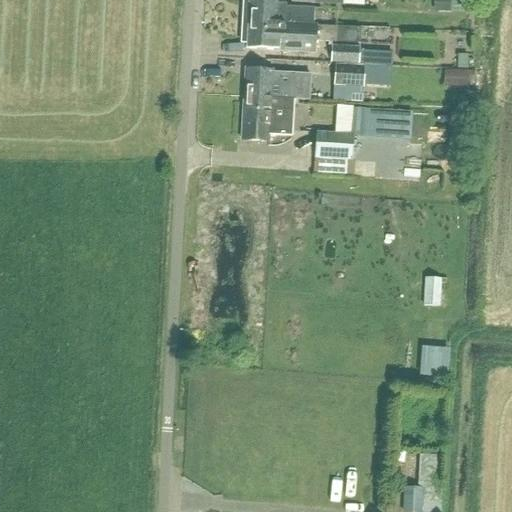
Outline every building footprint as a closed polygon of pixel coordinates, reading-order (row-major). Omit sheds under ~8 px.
[(248,0),(247,22),(313,27),(314,11),(285,9),(286,6),(275,5),(275,0),(248,0)] [(336,28),(313,27),(247,22),(245,49),(315,54),(315,44),(335,45),(336,28)] [(391,56),(376,55),(358,53),(358,48),(332,47),(330,63),(357,66),(358,65),(376,66),(387,67),(387,65),(390,66),(391,56)] [(444,69),(467,69),(467,56),(444,56),(444,69)] [(335,67),(334,88),(363,90),(365,69),(335,67)] [(243,97),(274,99),(275,90),(280,91),(281,82),(270,82),(271,71),(245,69),(243,97)] [(274,99),(243,97),(240,142),(266,143),(267,136),(291,138),(293,101),(274,99)] [(349,122),(365,124),(366,110),(351,109),(349,122)] [(427,132),(425,144),(443,146),(444,134),(427,132)] [(351,162),(353,136),(314,134),(313,160),(351,162)] [(438,308),(446,308),(448,281),(425,279),(424,307),(438,308)] [(405,489),(403,511),(420,511),(421,490),(405,489)] [(421,490),(420,511),(438,511),(439,491),(421,490)]
